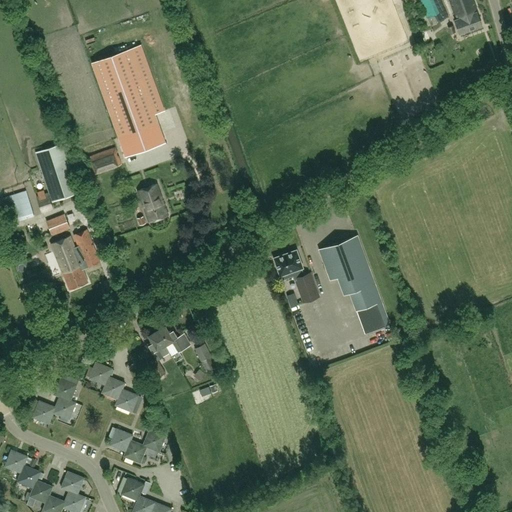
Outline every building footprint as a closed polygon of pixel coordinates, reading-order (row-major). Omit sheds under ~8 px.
[(419,0),(431,25),(448,17),(439,0),(419,0)] [(472,0),(449,0),(457,19),(454,20),(460,34),(482,26),(472,0)] [(118,35),(127,32),(124,25),(115,29),(118,35)] [(453,25),(447,28),(450,34),(456,32),(453,25)] [(425,45),(431,42),(426,31),(420,33),(425,45)] [(140,45),(91,62),(119,138),(158,123),(155,113),(164,110),(140,45)] [(158,123),(119,138),(125,156),(165,141),(158,123)] [(63,144),(36,153),(52,202),(79,193),(63,144)] [(122,163),(116,146),(87,157),(93,174),(122,163)] [(158,182),(136,190),(148,223),(169,216),(162,197),(164,197),(158,182)] [(18,215),(10,217),(11,223),(37,215),(29,190),(12,196),(18,215)] [(54,209),(48,193),(35,197),(41,214),(54,209)] [(64,214),(47,221),(52,235),(69,228),(64,214)] [(137,218),(140,226),(145,224),(143,216),(137,218)] [(70,237),(51,244),(69,290),(88,282),(83,269),(100,262),(87,229),(73,235),(82,258),(79,259),(70,237)] [(350,292),(365,333),(390,324),(357,236),(319,250),(331,280),(338,277),(344,294),(350,292)] [(282,275),(283,279),(302,272),(301,268),(303,267),(296,250),(274,258),(280,276),(282,275)] [(319,297),(311,273),(295,279),(303,303),(319,297)] [(38,280),(23,285),(26,295),(41,289),(38,280)] [(286,296),(290,307),(298,305),(294,293),(286,296)] [(157,331),(166,345),(172,341),(178,352),(190,345),(183,334),(177,337),(172,328),(168,331),(165,326),(163,327),(162,325),(161,325),(157,328),(156,329),(157,331)] [(166,345),(157,331),(148,336),(151,341),(147,344),(156,358),(161,354),(158,349),(166,345)] [(211,356),(204,344),(195,348),(201,361),(206,372),(217,367),(211,356)] [(167,381),(163,374),(165,373),(156,358),(148,363),(156,375),(152,377),(157,386),(167,381)] [(96,362),(93,368),(90,366),(86,376),(89,377),(89,378),(105,385),(111,369),(96,362)] [(111,369),(105,385),(101,393),(117,399),(124,383),(109,376),(112,369),(111,369)] [(200,381),(205,374),(199,369),(193,376),(200,381)] [(60,378),(54,394),(76,403),(70,400),(78,380),(63,374),(61,379),(60,378)] [(117,399),(115,405),(136,414),(140,404),(136,402),(138,395),(122,389),(125,383),(124,383),(117,399)] [(55,407),(48,423),(49,424),(53,413),(61,416),(68,419),(69,419),(76,403),(54,394),(54,395),(59,397),(55,407)] [(39,401),(33,417),(48,423),(55,407),(39,401)] [(153,426),(159,428),(161,422),(156,420),(153,426)] [(108,437),(112,438),(110,445),(125,451),(130,440),(131,440),(133,435),(112,427),(108,437)] [(149,429),(143,445),(159,452),(166,436),(149,429)] [(130,440),(125,451),(123,456),(140,463),(140,462),(143,456),(146,447),(159,452),(143,445),(131,440),(130,440)] [(11,449),(5,466),(21,472),(24,465),(25,462),(28,456),(17,451),(11,449)] [(21,472),(17,481),(33,487),(37,480),(38,477),(40,472),(40,471),(24,465),(21,472)] [(68,471),(61,488),(69,491),(77,494),(84,478),(68,471)] [(132,511),(144,484),(128,477),(127,479),(123,477),(118,491),(121,493),(121,494),(137,500),(132,511)] [(31,493),(29,496),(30,496),(35,499),(45,503),(46,503),(49,495),(53,487),(37,480),(33,487),(33,488),(31,493)] [(144,484),(132,511),(151,511),(155,502),(139,496),(144,484)] [(65,501),(63,507),(70,510),(75,511),(79,511),(85,497),(77,494),(69,491),(65,501)] [(45,503),(42,511),(43,511),(61,511),(63,507),(65,501),(49,495),(46,503),(45,503)] [(169,511),(171,509),(155,502),(151,511),(169,511)]
